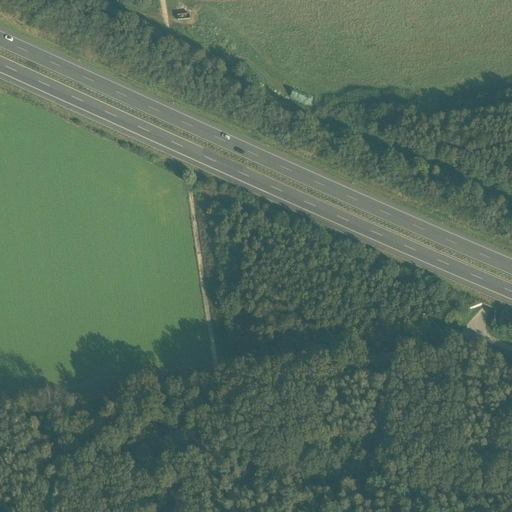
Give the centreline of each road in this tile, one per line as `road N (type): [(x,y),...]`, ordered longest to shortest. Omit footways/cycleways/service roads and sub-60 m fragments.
road 1 (motorway): [(0,65),(511,296)]
road 2 (motorway): [(511,270),(0,41)]
road 3 (track): [(469,330),(432,350),(217,379)]
road 4 (track): [(217,379),(0,408)]
road 5 (track): [(217,379),(190,196)]
road 6 (track): [(197,511),(217,379)]
